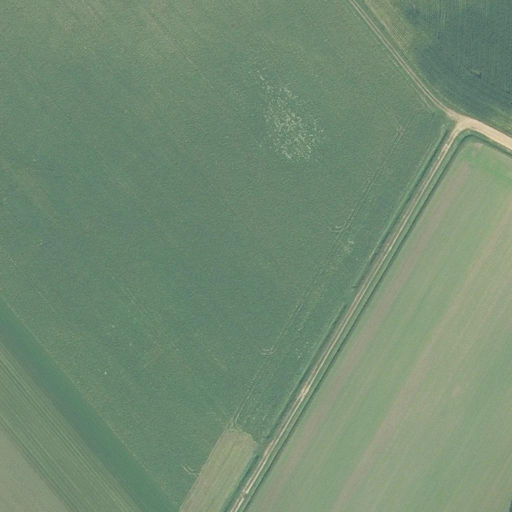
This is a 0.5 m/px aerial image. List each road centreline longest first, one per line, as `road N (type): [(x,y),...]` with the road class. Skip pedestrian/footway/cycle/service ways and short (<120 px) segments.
road 1 (track): [(511,146),(461,120),(231,511)]
road 2 (track): [(461,120),(437,104),(352,0)]
